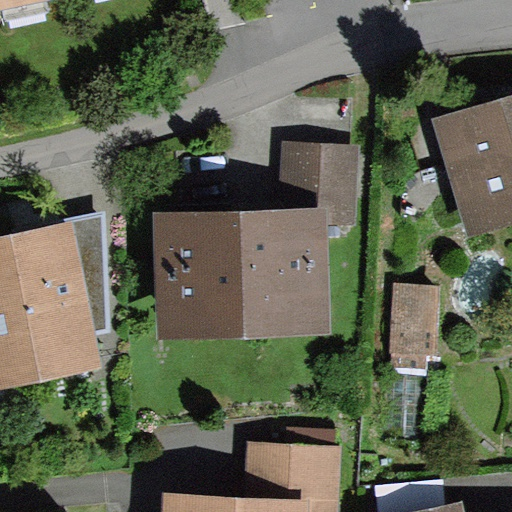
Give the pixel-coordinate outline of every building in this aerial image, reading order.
[(511,201),(511,113),(457,130),(481,211),(511,201)] [(317,313),(314,218),(346,219),(349,151),(291,148),(288,217),(167,220),(169,317),(317,313)] [(106,294),(102,220),(62,228),(62,231),(0,243),(0,376),(88,358),(77,299),(106,294)] [(426,350),(434,351),(438,290),(397,287),(392,366),(425,368),(426,350)] [(332,511),(335,448),(267,446),(265,510),(174,507),(173,511),(332,511)] [(427,481),(379,485),(380,511),(388,511),(430,509),(427,481)]
